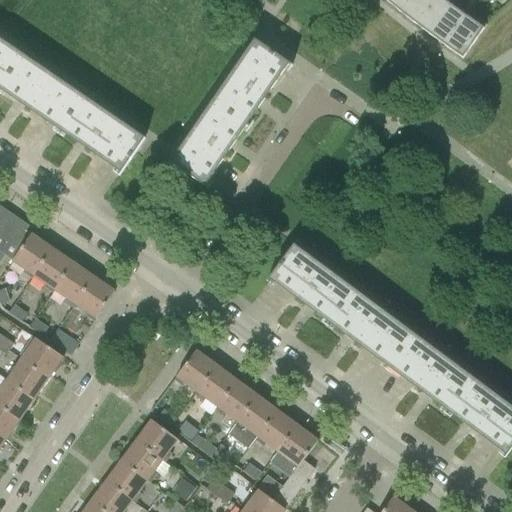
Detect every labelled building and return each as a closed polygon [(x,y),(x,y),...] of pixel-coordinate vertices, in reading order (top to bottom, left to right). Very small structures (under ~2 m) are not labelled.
[(383,0),(399,13),(408,0),(383,0)] [(408,0),(399,13),(398,13),(413,25),(414,24),(432,0),(408,0)] [(432,0),(414,24),(430,36),(454,3),(449,0),(432,0)] [(454,3),(430,36),(446,48),(469,15),(454,3)] [(446,48),(446,49),(462,60),(486,26),(469,15),(446,48)] [(0,90),(22,58),(0,42),(0,90)] [(257,45),(216,105),(250,129),(250,128),(245,125),(286,65),(291,68),(292,68),(255,42),(255,43),(257,45)] [(0,91),(59,132),(57,135),(58,135),(83,99),(22,58),(0,90),(0,91)] [(58,135),(58,136),(60,132),(120,173),(118,177),(119,177),(144,141),(83,99),(58,135)] [(250,129),(216,105),(174,166),(172,164),(171,165),(208,190),(209,189),(203,185),(244,125),(250,129)] [(0,270),(4,274),(12,262),(30,236),(25,232),(26,230),(3,214),(0,218),(0,270)] [(22,274),(31,280),(33,276),(51,250),(30,236),(12,262),(25,270),(22,274)] [(326,327),(327,327),(351,294),(293,251),(295,248),(294,248),(267,283),(268,284),(272,279),(330,322),(326,327)] [(51,250),(33,276),(45,285),(43,288),(52,294),(54,291),(72,264),(51,250)] [(72,264),(54,291),(66,299),(63,302),(73,308),(75,305),(93,279),(72,264)] [(93,279),(75,305),(87,313),(85,316),(94,323),(114,293),(93,279)] [(0,291),(0,305),(0,306),(2,305),(10,302),(5,290),(1,292),(0,291)] [(385,371),(386,372),(410,338),(351,294),(327,327),(327,328),(331,322),(389,366),(385,371)] [(10,312),(8,314),(22,323),(23,322),(27,315),(14,306),(12,310),(10,312)] [(34,320),(29,328),(42,337),(44,336),(48,329),(36,321),(34,320)] [(58,331),(50,343),(51,343),(53,345),(65,353),(66,354),(70,357),(70,356),(71,355),(72,354),(78,344),(59,331),(58,331)] [(0,352),(6,356),(13,345),(11,344),(0,335),(0,352)] [(444,415),(445,416),(470,382),(410,338),(386,372),(390,367),(448,410),(444,415)] [(36,340),(21,361),(48,380),(63,359),(36,340)] [(186,385),(197,393),(216,367),(196,352),(174,382),(183,389),(186,385)] [(21,361),(7,382),(34,400),(48,380),(21,361)] [(206,400),(217,408),(236,382),(216,367),(197,393),(194,397),(203,404),(206,400)] [(7,382),(0,391),(0,407),(20,421),(34,400),(7,382)] [(227,415),(237,423),(256,398),(236,382),(217,408),(215,412),(224,419),(227,415)] [(511,413),(470,382),(445,416),(449,411),(507,454),(503,459),(504,460),(511,450),(511,413)] [(237,423),(228,436),(247,450),(254,442),(276,412),(256,398),(237,423)] [(0,407),(0,437),(6,442),(20,421),(0,407)] [(176,420),(163,411),(158,419),(171,428),(176,420)] [(266,445),(277,453),(296,428),(276,412),(254,442),(263,449),(266,445)] [(151,422),(136,443),(162,462),(165,464),(172,455),(168,453),(177,441),(151,422)] [(186,422),(178,432),(192,442),(199,432),(186,422)] [(275,457),(270,464),(271,467),(286,478),(290,479),(295,472),(296,473),(303,463),(318,443),(296,428),(277,453),(278,454),(275,457)] [(200,447),(198,450),(210,457),(211,456),(215,450),(204,442),(202,445),(200,447)] [(136,443),(121,463),(147,482),(151,484),(158,475),(154,472),(162,462),(136,443)] [(222,445),(212,458),(220,463),(229,450),(222,445)] [(121,463),(106,483),(132,502),(136,505),(142,495),(139,493),(147,482),(121,463)] [(259,492),(258,493),(275,505),(285,511),(289,505),(315,471),(314,470),(313,471),(303,463),(296,473),(295,472),(290,479),(288,482),(273,502),(272,501),(259,492)] [(262,474),(249,464),(243,471),(257,481),(262,474)] [(211,467),(202,480),(209,485),(219,472),(211,467)] [(267,477),(257,490),(259,492),(272,501),(282,488),(267,477)] [(183,481),(173,494),(183,502),(184,503),(195,490),(183,481)] [(209,487),(206,491),(216,498),(219,494),(221,491),(223,487),(214,481),(209,487)] [(106,483),(91,502),(104,511),(124,511),(130,505),(132,502),(106,483)] [(219,494),(216,498),(227,505),(234,495),(233,494),(223,487),(221,491),(219,494)] [(258,493),(243,511),(284,511),(285,511),(258,493)] [(410,511),(392,499),(382,511),(410,511)] [(104,511),(91,502),(84,511),(104,511)] [(175,503),(168,511),(180,511),(183,509),(175,503)]
